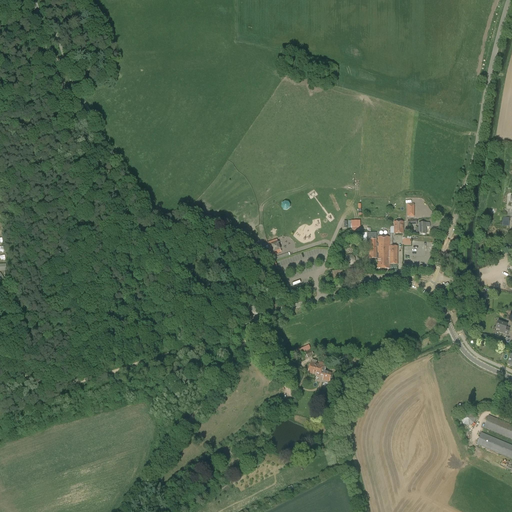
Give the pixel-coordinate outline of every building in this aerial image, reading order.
[(360,221),(351,221),(351,230),(360,230),(360,221)] [(403,222),(394,222),(394,234),(403,234),(403,222)] [(420,235),(426,234),(426,228),(430,227),(430,223),(419,224),(420,235)] [(377,233),(367,233),(367,244),(370,244),(370,259),(376,259),(376,258),(378,258),(378,259),(377,259),(377,269),(390,269),(390,265),(397,265),(397,247),(390,247),(390,237),(378,237),(377,237),(377,233)] [(272,256),(281,252),(277,240),(267,243),(272,256)] [(349,256),(347,257),(345,259),(345,261),(347,263),(349,265),(351,265),(353,263),(354,261),(354,259),(353,257),(351,256),(349,256)] [(507,325),(498,322),(496,329),(500,330),(499,333),(507,335),(509,329),(506,328),(507,325)] [(299,353),(310,349),(309,345),(297,349),(299,353)] [(310,362),(308,374),(315,376),(318,364),(317,364),(317,362),(312,360),(311,362),(310,362)] [(318,364),(315,376),(323,378),(322,381),(329,382),(332,373),(324,371),(326,364),(319,362),(318,364)] [(358,367),(351,370),(355,376),(361,373),(358,367)] [(349,371),(342,374),(345,380),(352,377),(349,371)] [(463,424),(468,426),(473,424),(474,423),(475,418),(473,413),(467,411),(462,413),(460,419),(463,424)] [(483,427),(511,439),(511,425),(488,416),(483,427)] [(511,446),(481,434),(476,445),(511,459),(511,446)]
